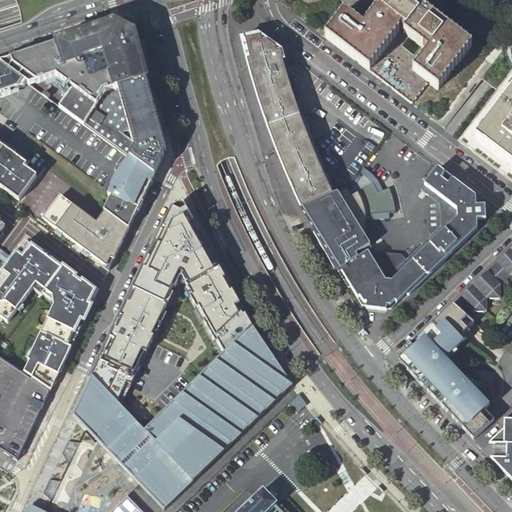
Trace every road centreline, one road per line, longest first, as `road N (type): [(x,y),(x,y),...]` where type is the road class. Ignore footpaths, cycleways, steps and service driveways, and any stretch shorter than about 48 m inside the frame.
road 1 (primary): [(195,153),(249,272),(332,399),(439,511)]
road 2 (primary): [(364,364),(273,220),(220,67),(211,0)]
road 3 (tertiary): [(195,153),(171,178),(28,481)]
road 4 (unclassified): [(511,202),(284,30),(269,0)]
road 5 (residential): [(364,364),(511,223)]
road 6 (primary): [(505,511),(364,364)]
road 7 (primary): [(155,0),(195,153)]
